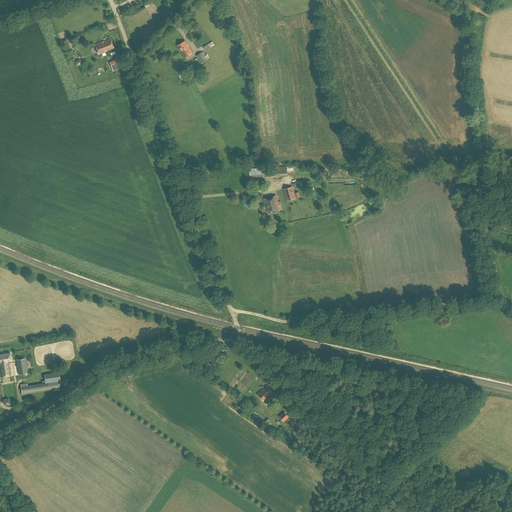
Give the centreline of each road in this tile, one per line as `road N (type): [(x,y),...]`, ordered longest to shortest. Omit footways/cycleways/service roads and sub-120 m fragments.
road 1 (track): [(511,307),(493,283),(469,0)]
road 2 (unclassified): [(243,338),(133,61)]
road 3 (track): [(501,299),(290,324),(229,308)]
road 4 (unclassified): [(407,511),(243,338)]
road 5 (unclassified): [(29,420),(114,363),(243,338)]
